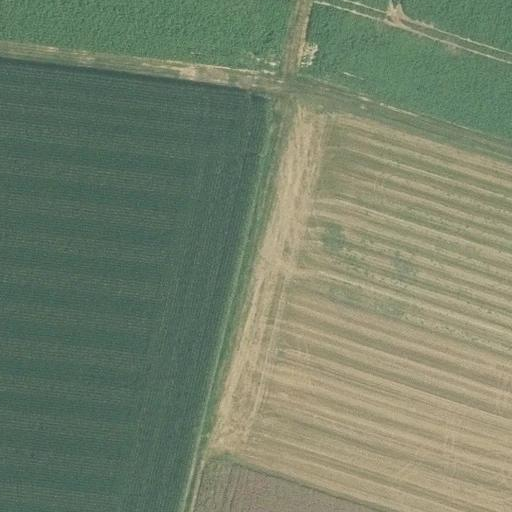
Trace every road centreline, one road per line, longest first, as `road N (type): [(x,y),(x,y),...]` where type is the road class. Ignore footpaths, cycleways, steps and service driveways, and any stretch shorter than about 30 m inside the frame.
road 1 (track): [(511,172),(295,103),(0,66)]
road 2 (track): [(202,511),(318,0)]
